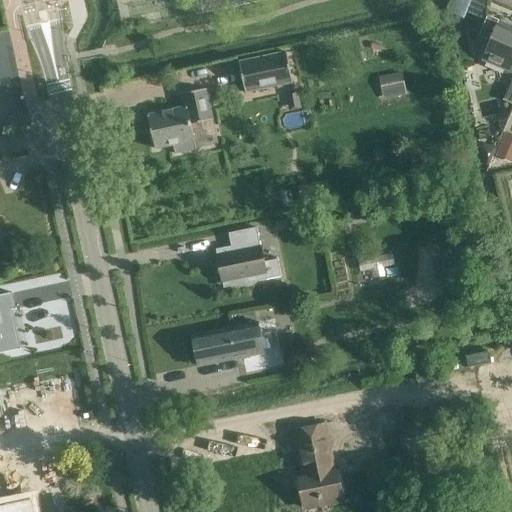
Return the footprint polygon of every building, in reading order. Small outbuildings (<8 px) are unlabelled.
[(476,36),(491,42),(483,61),(506,71),(507,69),(511,71),(511,30),(511,27),(511,26),(485,15),(485,16),(487,17),(479,35),(477,35),(476,36)] [(292,83),(286,52),(239,62),(245,93),(292,83)] [(379,78),(383,100),(406,96),(403,74),(379,78)] [(185,108),(148,116),(155,149),(173,145),(175,154),(196,149),(191,125),(213,120),(206,89),(181,95),(182,96),(182,95),(185,108)] [(298,91),(285,93),(289,112),(302,109),(298,91)] [(496,158),(511,165),(511,129),(509,128),(496,158)] [(486,145),(481,148),(486,165),(488,166),(496,148),(493,146),(486,145)] [(415,153),(409,165),(419,171),(426,159),(415,153)] [(328,181),(298,187),(302,207),(332,201),(328,181)] [(290,191),(280,193),(283,209),(294,206),(290,191)] [(247,278),(248,284),(281,277),(278,260),(264,262),(257,228),(233,233),(235,246),(232,247),(233,252),(217,255),(216,270),(222,283),(247,278)] [(0,353),(18,350),(14,330),(10,311),(14,310),(10,294),(0,296),(0,353)] [(475,304),(482,331),(508,325),(501,297),(475,304)] [(263,354),(257,323),(192,336),(199,367),(263,354)] [(319,361),(324,371),(325,371),(334,365),(328,355),(319,361)] [(414,367),(419,385),(447,379),(443,361),(414,367)] [(375,412),(354,416),(358,433),(379,429),(375,412)] [(324,423),(294,429),(304,478),(299,479),(305,509),(343,501),(337,471),(334,472),(324,423)]
